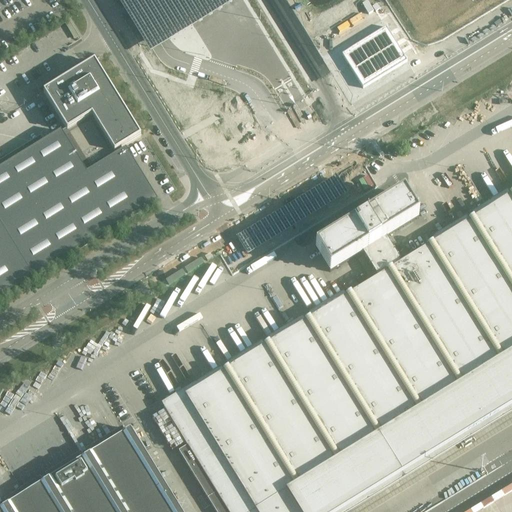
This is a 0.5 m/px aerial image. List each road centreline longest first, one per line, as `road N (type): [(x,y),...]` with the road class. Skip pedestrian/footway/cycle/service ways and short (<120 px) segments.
road 1 (unclassified): [(139,8),(169,56),(249,87),(278,131),(268,156),(207,195)]
road 2 (unknown): [(511,39),(310,159)]
road 3 (unclassified): [(88,0),(207,195)]
road 4 (unclassified): [(216,219),(313,155),(308,126),(281,81)]
road 5 (unclassified): [(207,195),(62,285)]
road 6 (unclassified): [(76,305),(216,219)]
